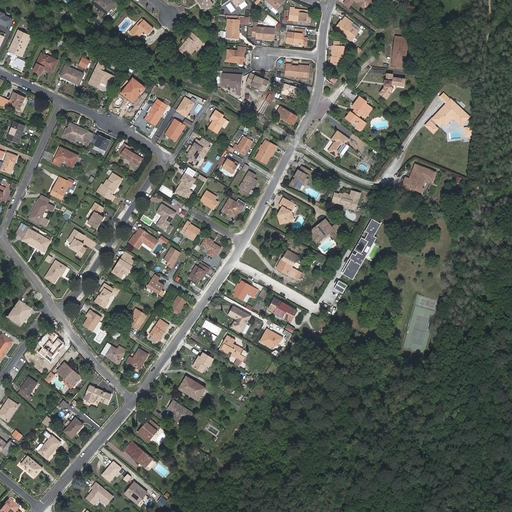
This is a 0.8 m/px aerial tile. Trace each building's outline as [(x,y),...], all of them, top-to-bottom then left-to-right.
[(109,12),(116,2),(113,0),(96,0),(95,1),(109,12)] [(212,5),(209,0),(197,0),(205,10),(212,5)] [(268,0),(278,9),(285,1),(283,0),(268,0)] [(231,13),(235,10),(230,3),(226,5),(231,13)] [(295,9),(291,8),(289,19),(306,22),(306,19),(310,20),(311,14),(308,13),(308,12),(301,11),(301,10),(295,9)] [(0,24),(8,28),(12,17),(0,12),(0,24)] [(335,28),(343,34),(344,33),(352,39),(358,32),(350,25),(352,23),(345,17),(342,21),(341,20),(335,28)] [(237,30),(239,30),(239,20),(228,19),(227,38),(236,39),(237,30)] [(138,27),(136,25),(130,33),(137,39),(144,31),(148,35),(154,29),(144,20),(138,27)] [(263,36),(263,38),(275,39),(276,27),(258,26),(254,26),(253,34),(253,35),(257,35),(263,36)] [(303,46),(306,31),(297,29),(296,34),(289,32),(287,43),(303,46)] [(19,30),(10,51),(22,56),(31,36),(19,30)] [(189,37),(183,44),(178,49),(188,58),(195,50),(198,46),(201,48),(205,43),(192,33),(189,37)] [(408,52),(410,39),(397,37),(396,49),(397,49),(397,53),(395,53),(394,60),(404,61),(405,52),(408,52)] [(345,61),(344,44),(334,44),(335,62),(345,61)] [(229,60),(246,61),(246,57),(244,57),(244,51),(246,51),(246,47),(239,46),(239,50),(228,49),(227,58),(229,58),(229,60)] [(406,65),(408,52),(405,52),(404,61),(394,60),(393,64),(406,65)] [(44,67),(54,71),(58,60),(42,53),(34,70),(41,73),(44,67)] [(86,69),(90,61),(83,58),(80,65),(86,69)] [(101,82),(104,83),(103,86),(109,89),(110,86),(114,77),(103,71),(107,63),(101,60),(90,83),(99,87),(101,82)] [(290,75),(303,77),(304,66),(290,65),(291,63),(286,63),(285,74),(290,75)] [(66,65),(61,76),(80,85),(84,74),(66,65)] [(241,95),(243,75),(223,73),(222,82),(230,83),(230,87),(238,87),(238,89),(237,89),(237,93),(240,95),(241,95)] [(387,98),(391,92),(396,85),(405,86),(406,79),(393,77),(393,74),(388,73),(387,80),(385,80),(385,83),(387,83),(386,86),(381,93),(387,98)] [(269,80),(256,75),(252,85),(265,90),(269,80)] [(119,79),(114,77),(110,86),(114,88),(119,79)] [(134,78),(126,88),(128,90),(124,95),(134,102),(145,87),(134,78)] [(281,92),(296,97),(299,87),(284,83),(281,92)] [(396,85),(391,92),(392,93),(397,87),(405,88),(405,86),(396,85)] [(20,110),(26,97),(14,92),(10,101),(1,97),(0,99),(0,105),(7,108),(9,104),(20,110)] [(270,93),(266,100),(271,103),(275,95),(270,93)] [(175,111),(185,117),(194,103),(184,96),(175,111)] [(364,113),(365,114),(368,110),(367,109),(371,105),(367,102),(368,101),(360,96),(353,105),(355,107),(356,108),(353,112),(352,111),(351,110),(346,116),(362,128),(367,121),(361,117),(364,113)] [(155,103),(145,119),(156,125),(168,106),(162,102),(160,106),(155,103)] [(433,118),(439,124),(443,120),(446,123),(451,118),(458,119),(465,125),(471,118),(454,102),(450,102),(449,106),(444,107),(433,118)] [(290,113),(274,103),(269,112),(286,121),(290,113)] [(368,110),(365,114),(367,115),(374,107),(371,105),(367,109),(368,110)] [(225,129),(229,121),(222,118),(224,114),(214,109),(209,119),(211,119),(207,129),(217,134),(221,127),(225,129)] [(443,120),(439,124),(440,125),(443,123),(446,126),(452,120),(457,121),(463,127),(465,125),(458,119),(451,118),(446,123),(443,120)] [(175,119),(166,134),(176,141),(186,126),(175,119)] [(8,138),(19,143),(25,126),(14,122),(8,138)] [(77,140),(88,145),(93,134),(71,124),(68,130),(67,129),(63,136),(76,143),(77,140)] [(338,156),(350,139),(338,130),(332,139),(336,141),(330,150),(338,156)] [(91,148),(103,154),(110,141),(94,133),(90,142),(94,144),(91,148)] [(245,155),(253,142),(244,136),(236,149),(245,155)] [(197,140),(193,147),(190,145),(187,150),(190,152),(187,156),(190,158),(187,162),(196,167),(202,158),(204,158),(210,148),(197,140)] [(266,140),(256,158),(267,164),(275,150),(276,150),(278,147),(266,140)] [(139,166),(143,160),(134,154),(135,154),(126,148),(128,145),(124,143),(118,153),(130,161),(139,166)] [(61,147),(53,163),(60,166),(62,162),(74,167),(79,155),(61,147)] [(11,174),(18,156),(8,153),(2,170),(11,174)] [(223,166),(228,160),(222,156),(218,163),(223,166)] [(233,174),(238,166),(235,164),(235,163),(228,159),(228,160),(223,166),(221,171),(231,177),(233,174)] [(431,182),(435,173),(415,164),(412,172),(413,172),(410,179),(405,177),(402,186),(409,190),(410,188),(421,192),(422,189),(421,186),(423,181),(425,179),(431,182)] [(302,166),(300,170),(299,169),(295,177),(296,178),(295,180),(294,179),(290,185),(300,190),(302,185),(303,184),(306,178),(308,175),(309,175),(312,171),(302,166)] [(250,171),(239,188),(248,193),(252,186),(254,187),(258,180),(255,178),(257,175),(250,171)] [(177,193),(188,200),(193,192),(190,190),(196,179),(186,172),(181,180),(184,182),(177,193)] [(108,181),(107,180),(104,185),(102,184),(97,191),(112,201),(115,196),(112,194),(117,185),(118,186),(123,179),(113,173),(108,181)] [(454,182),(461,185),(463,179),(456,176),(454,182)] [(71,187),(73,183),(68,180),(66,184),(58,181),(51,194),(62,200),(69,186),(71,187)] [(207,190),(201,200),(212,207),(211,208),(214,210),(219,202),(216,200),(218,197),(207,190)] [(361,193),(352,191),(351,195),(348,194),(345,193),(343,194),(340,193),(340,194),(335,193),(333,201),(333,203),(336,203),(345,205),(346,208),(356,210),(361,193)] [(42,195),(40,199),(45,202),(48,203),(50,199),(42,195)] [(222,211),(235,219),(240,211),(243,206),(237,203),(230,198),(222,211)] [(284,198),(280,205),(283,207),(278,215),(281,224),(292,221),(294,218),(292,211),(296,205),(284,198)] [(39,199),(30,218),(46,226),(49,220),(42,217),(47,208),(53,211),(55,207),(48,203),(45,202),(40,199),(39,199)] [(243,206),(240,211),(241,211),(246,204),(239,200),(237,203),(243,206)] [(104,208),(96,202),(91,209),(95,211),(88,223),(97,229),(105,217),(100,215),(104,208)] [(157,225),(165,230),(165,231),(168,233),(172,227),(169,225),(176,213),(162,204),(157,212),(163,216),(157,225)] [(326,219),(309,233),(317,243),(330,233),(334,238),(344,230),(338,223),(332,227),(326,219)] [(188,220),(181,231),(184,233),(184,234),(194,240),(201,229),(191,224),(192,222),(188,220)] [(348,261),(349,262),(342,274),(351,279),(359,265),(360,266),(364,257),(361,255),(368,243),(371,245),(375,239),(372,238),(379,225),(371,221),(348,261)] [(45,252),(51,241),(29,228),(29,227),(22,223),(19,229),(26,233),(23,238),(23,239),(45,252)] [(129,242),(139,249),(143,242),(153,249),(159,240),(140,228),(136,235),(135,234),(129,242)] [(23,238),(26,233),(19,229),(16,234),(23,238)] [(75,229),(68,240),(73,243),(70,247),(78,252),(77,255),(80,258),(86,248),(83,246),(84,244),(81,242),(85,236),(75,229)] [(207,236),(201,245),(209,250),(208,254),(215,258),(222,247),(213,243),(214,241),(207,236)] [(361,255),(364,257),(371,245),(368,243),(361,255)] [(166,265),(172,268),(177,259),(181,253),(172,247),(164,259),(168,262),(166,265)] [(302,272),(292,267),(297,255),(285,249),(275,270),(298,281),(302,272)] [(124,255),(113,273),(121,278),(124,273),(127,275),(132,267),(131,266),(134,261),(131,259),(124,255)] [(45,277),(55,283),(59,276),(61,277),(67,267),(56,260),(45,277)] [(348,261),(341,273),(342,274),(349,262),(348,261)] [(199,267),(196,265),(189,277),(199,283),(206,271),(208,272),(210,269),(208,268),(201,264),(201,263),(199,267)] [(155,274),(147,287),(160,294),(165,285),(159,281),(161,278),(155,274)] [(242,281),(240,284),(234,295),(244,300),(248,293),(251,295),(255,288),(242,281)] [(338,282),(336,285),(344,290),(346,287),(338,282)] [(96,302),(105,308),(109,302),(108,301),(113,294),(116,296),(120,290),(117,289),(113,289),(105,284),(103,287),(105,288),(96,302)] [(179,295),(169,309),(178,314),(187,301),(179,295)] [(275,298),(269,310),(291,322),(298,310),(275,298)] [(18,301),(8,317),(19,325),(30,310),(18,301)] [(242,333),(242,332),(246,334),(250,326),(247,324),(251,316),(234,306),(229,315),(236,319),(232,327),(242,333)] [(83,325),(93,331),(102,317),(92,312),(93,311),(90,310),(86,316),(88,318),(83,325)] [(147,315),(138,310),(130,323),(138,329),(147,315)] [(159,340),(169,325),(161,319),(150,334),(152,335),(150,338),(157,343),(159,340)] [(289,324),(286,329),(293,333),(295,328),(289,324)] [(0,359),(13,341),(2,334),(0,336),(0,359)] [(234,343),(236,339),(227,335),(224,343),(225,343),(221,350),(228,353),(230,351),(233,352),(231,355),(237,359),(240,354),(243,348),(234,343)] [(46,362),(59,350),(51,341),(38,352),(46,362)] [(102,353),(106,355),(111,345),(108,343),(102,353)] [(118,349),(111,345),(106,355),(118,363),(126,349),(120,346),(118,349)] [(133,358),(130,356),(126,362),(130,365),(131,364),(139,368),(143,361),(144,361),(149,354),(139,349),(133,358)] [(193,367),(203,372),(207,366),(209,367),(214,359),(204,353),(199,361),(197,360),(193,367)] [(240,354),(237,359),(243,362),(246,357),(240,354)] [(65,362),(57,371),(74,386),(81,379),(75,373),(76,372),(65,362)] [(206,388),(187,376),(179,388),(182,390),(183,388),(200,399),(206,388)] [(29,377),(19,392),(30,399),(31,397),(29,396),(38,383),(29,377)] [(108,404),(112,395),(90,385),(85,398),(94,402),(96,399),(108,404)] [(19,405),(9,399),(0,412),(0,415),(8,421),(19,405)] [(67,408),(70,405),(64,400),(60,405),(64,408),(65,407),(67,408)] [(194,413),(173,400),(168,408),(175,413),(174,415),(186,424),(194,413)] [(47,427),(52,420),(46,416),(41,422),(47,427)] [(84,425),(76,418),(65,431),(72,438),(84,425)] [(146,426),(139,434),(149,442),(160,428),(150,419),(144,425),(146,426)] [(46,430),(43,434),(49,439),(44,445),(39,451),(47,459),(61,443),(46,430)] [(16,431),(12,436),(18,440),(22,435),(16,431)] [(15,445),(10,441),(8,444),(0,437),(0,452),(5,457),(15,445)] [(125,450),(129,453),(136,444),(132,441),(125,450)] [(153,459),(136,444),(129,453),(140,463),(142,460),(148,465),(153,459)] [(28,456),(21,465),(36,477),(43,468),(28,456)] [(114,462),(103,475),(110,481),(122,468),(114,462)] [(100,499),(107,504),(114,497),(96,482),(92,488),(94,489),(87,498),(95,504),(100,499)] [(158,503),(162,507),(168,501),(162,496),(159,499),(160,500),(158,503)] [(14,511),(18,507),(9,499),(0,509),(0,511),(14,511)]
